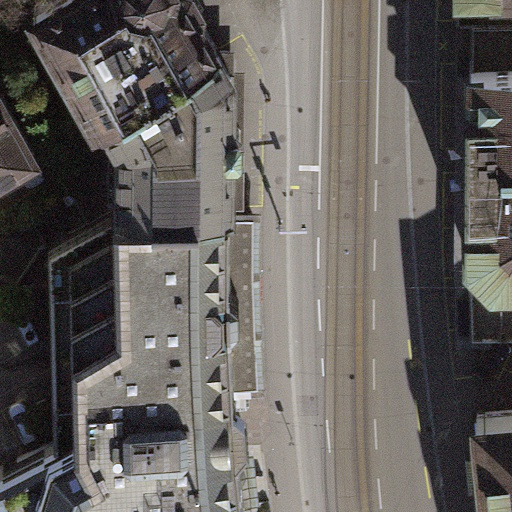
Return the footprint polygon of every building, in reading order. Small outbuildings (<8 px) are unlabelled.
[(106,114),(217,49),(198,15),(203,0),(202,0),(41,0),(32,5),(98,119),(106,114)] [(511,20),(511,0),(470,0),(470,20),(511,20)] [(511,331),(511,20),(470,20),(469,332),(511,331)] [(217,49),(106,114),(119,135),(118,204),(229,203),(228,153),(239,143),(240,121),(228,111),(229,68),(217,49)] [(0,165),(34,145),(0,85),(0,165)] [(229,203),(118,204),(50,240),(54,437),(0,466),(0,477),(16,511),(242,511),(240,480),(235,405),(249,404),(247,370),(232,370),(229,319),(238,310),(238,290),(229,278),(229,203)] [(511,511),(511,409),(475,413),(487,511),(511,511)]
